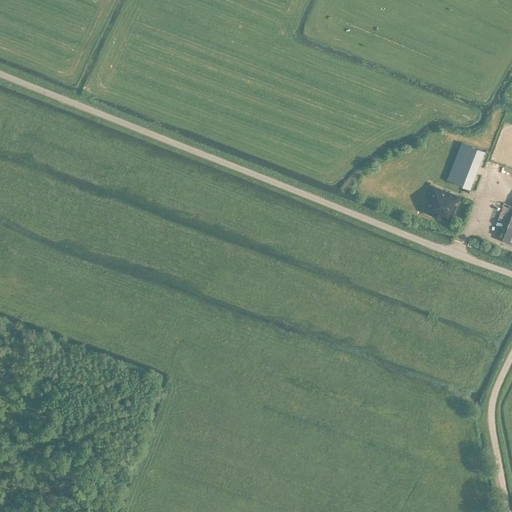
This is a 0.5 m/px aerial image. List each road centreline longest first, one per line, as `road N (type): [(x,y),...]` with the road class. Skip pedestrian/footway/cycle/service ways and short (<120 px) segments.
road 1 (unclassified): [(511,275),(0,76)]
road 2 (unclassified): [(511,508),(491,413),(511,360)]
